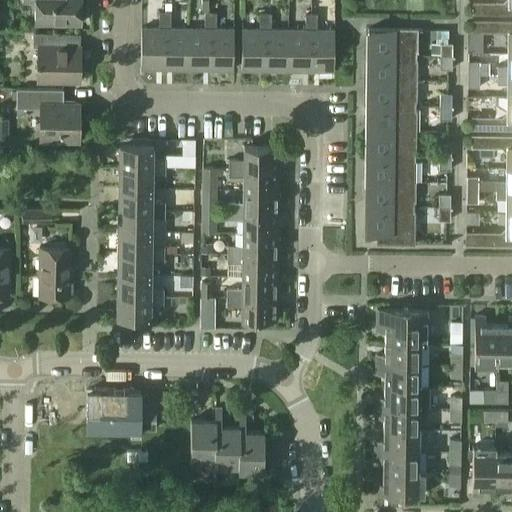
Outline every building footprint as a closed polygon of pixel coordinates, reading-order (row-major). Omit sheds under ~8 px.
[(50,22),(79,22),(79,0),(22,0),(22,2),(34,3),(34,20),(50,21),(50,22)] [(511,0),(504,0),(476,0),(475,0),(474,0),(474,11),(511,11),(511,0)] [(159,9),(159,17),(171,17),(171,9),(165,9),(159,9)] [(305,11),(305,19),(317,20),(317,12),(311,12),(305,11)] [(140,66),(140,67),(164,67),(164,25),(170,25),(171,17),(159,17),(159,25),(141,25),(140,66)] [(187,26),(187,67),(210,68),(210,26),(216,26),(216,18),(205,17),(204,26),(187,26)] [(509,52),(511,51),(511,19),(474,18),(474,31),(475,31),(475,29),(504,30),(510,36),(509,52)] [(242,26),(241,68),(265,68),(265,27),(271,27),(271,19),(260,19),(259,27),(242,26)] [(288,27),(287,69),(310,69),(311,28),(317,28),(317,20),(305,19),(305,28),(288,27)] [(164,25),(164,67),(187,67),(187,26),(170,25),(164,25)] [(210,26),(210,68),(233,68),(234,26),(216,26),(210,26)] [(265,27),(265,68),(287,69),(288,27),(271,27),(265,27)] [(368,53),(416,54),(417,29),(423,29),(423,27),(369,27),(368,53)] [(311,28),(310,69),(334,69),(334,28),(317,28),(311,28)] [(79,81),(80,44),(68,44),(69,32),(32,31),(32,45),(38,45),(37,80),(79,81)] [(440,54),(452,54),(452,41),(441,41),(440,54)] [(511,73),(511,51),(509,52),(509,65),(498,65),(498,73),(511,73)] [(416,79),(416,54),(368,53),(368,78),(416,79)] [(452,67),(452,54),(440,54),(440,67),(452,67)] [(468,73),(480,73),(480,59),(468,59),(468,73)] [(480,86),(480,73),(468,73),(468,86),(480,86)] [(509,95),(511,94),(511,73),(498,73),(498,81),(510,81),(509,95)] [(368,78),(367,103),(415,104),(416,79),(368,78)] [(78,139),(78,101),(63,101),(63,87),(16,87),(16,106),(39,106),(39,139),(78,139)] [(440,105),(451,105),(452,91),(440,91),(440,105)] [(511,94),(509,95),(508,110),(503,116),(474,116),(474,114),(473,114),(472,127),(511,127),(511,94)] [(415,104),(367,103),(367,129),(415,130),(415,104)] [(451,118),(451,105),(440,105),(439,118),(451,118)] [(0,143),(8,144),(9,118),(0,118),(0,143)] [(415,130),(367,129),(367,154),(415,155),(415,130)] [(508,167),(511,166),(511,134),(472,134),(472,147),(473,147),(473,145),(502,145),(508,151),(508,167)] [(439,155),(451,155),(451,142),(439,142),(439,155)] [(119,143),(118,165),(165,166),(165,158),(152,157),(152,143),(119,143)] [(227,166),(279,167),(279,145),(243,144),(243,158),(227,157),(227,166)] [(414,180),(415,155),(367,154),(366,179),(414,180)] [(450,168),(451,155),(439,155),(439,168),(450,168)] [(164,174),(165,166),(118,165),(118,187),(152,187),(152,173),(164,174)] [(279,167),(227,166),(227,175),(243,175),(243,188),(278,189),(279,167)] [(511,188),(511,166),(508,167),(507,180),(497,180),(496,188),(511,188)] [(202,167),(202,189),(216,189),(217,167),(202,167)] [(466,188),(478,188),(478,175),(467,175),(466,188)] [(414,180),(366,179),(366,205),(414,205),(414,180)] [(152,201),(152,187),(118,187),(118,209),(164,209),(164,201),(152,201)] [(278,189),(243,188),(242,201),(228,200),(227,209),(278,210),(278,189)] [(478,201),(478,188),(466,188),(466,201),(478,201)] [(507,210),(511,210),(511,188),(496,188),(496,197),(508,197),(507,210)] [(216,210),(216,189),(202,189),(201,210),(216,210)] [(438,206),(450,206),(450,193),(438,192),(438,206)] [(178,195),(178,209),(194,209),(194,196),(178,195)] [(413,241),(414,205),(366,205),(365,231),(378,231),(378,240),(377,240),(377,241),(413,241)] [(49,220),(50,207),(21,206),(21,219),(49,220)] [(450,219),(450,206),(438,206),(438,219),(450,219)] [(164,217),(164,209),(118,209),(117,230),(151,230),(151,217),(164,217)] [(242,218),(242,231),(277,232),(278,210),(227,209),(227,218),(242,218)] [(216,232),(216,210),(201,210),(201,232),(216,232)] [(511,210),(507,210),(507,226),(501,232),(467,231),(467,229),(466,229),(465,241),(463,241),(464,242),(511,242),(511,210)] [(151,244),(151,230),(117,230),(117,251),(163,252),(163,244),(151,244)] [(277,232),(242,231),(241,244),(227,244),(226,253),(277,254),(277,232)] [(200,243),(200,253),(212,253),(212,243),(200,243)] [(0,292),(8,293),(9,246),(0,246),(0,292)] [(68,293),(68,246),(39,246),(38,293),(68,293)] [(117,273),(150,273),(151,260),(163,260),(163,252),(117,251),(117,273)] [(277,254),(226,253),(226,261),(242,261),(242,274),(276,275),(277,254)] [(200,266),(200,275),(209,275),(210,267),(200,266)] [(150,287),(150,273),(117,273),(116,295),(163,295),(163,287),(150,287)] [(276,275),(242,274),(241,287),(227,287),(227,296),(276,297),(276,275)] [(180,276),(180,286),(190,286),(191,277),(180,276)] [(200,293),(200,294),(209,294),(209,280),(200,280),(200,293)] [(163,295),(116,295),(116,316),(150,317),(150,303),(163,303),(163,295)] [(213,311),(214,295),(200,295),(200,311),(213,311)] [(275,319),(276,297),(227,296),(214,296),(214,304),(241,305),(241,318),(275,319)] [(419,342),(419,343),(426,343),(426,308),(376,307),(377,329),(384,329),(384,341),(419,342)] [(496,358),(496,323),(484,323),(484,315),(474,314),(474,365),(497,365),(497,359),(496,358)] [(508,323),(496,323),(496,358),(497,359),(497,365),(504,365),(504,359),(511,358),(511,315),(509,315),(508,323)] [(451,342),(462,342),(462,321),(452,321),(451,342)] [(419,342),(384,341),(384,353),(376,353),(376,363),(419,364),(419,343),(419,342)] [(450,364),(462,364),(462,352),(451,352),(450,364)] [(419,364),(376,363),(376,373),(384,373),(384,385),(419,385),(419,364)] [(461,376),(462,364),(450,364),(450,376),(461,376)] [(419,385),(384,385),(383,397),(376,397),(375,406),(418,407),(419,385)] [(154,429),(154,404),(140,404),(140,389),(85,388),(85,429),(139,430),(139,428),(154,429)] [(483,401),(495,401),(495,390),(483,390),(483,401)] [(495,390),(495,401),(507,401),(508,390),(495,390)] [(450,407),(461,407),(461,395),(450,395),(450,407)] [(213,464),(238,464),(238,424),(215,424),(215,419),(220,419),(220,407),(214,406),(214,419),(214,459),(213,464)] [(418,407),(375,406),(375,416),(383,416),(383,428),(418,429),(418,407)] [(229,419),(229,407),(220,407),(220,419),(229,419)] [(461,420),(461,407),(450,407),(450,420),(461,420)] [(495,420),(495,409),(483,409),(483,420),(495,420)] [(507,409),(495,409),(495,420),(507,420),(507,409)] [(263,443),(263,430),(239,430),(239,425),(245,425),(245,412),(238,412),(238,424),(238,464),(237,470),(263,470),(263,468),(263,455),(263,443)] [(252,425),(253,412),(245,412),(245,425),(252,425)] [(189,458),(214,459),(214,419),(190,418),(189,458)] [(418,429),(383,428),(383,440),(375,440),(375,450),(418,450),(418,429)] [(272,430),(263,430),(263,443),(272,443),(272,430)] [(449,451),(460,451),(460,439),(449,438),(449,451)] [(272,443),(263,443),(263,455),(271,455),(272,443)] [(494,451),(495,452),(495,445),(472,445),(472,495),(482,495),(482,487),(494,487),(494,451)] [(126,461),(146,461),(145,450),(126,451),(126,461)] [(382,459),(382,471),(417,472),(417,471),(418,450),(375,450),(374,459),(382,459)] [(460,463),(460,451),(449,451),(449,463),(460,463)] [(494,451),(494,487),(506,487),(506,495),(511,495),(511,451),(495,452),(494,451)] [(271,455),(263,455),(263,468),(271,468),(271,455)] [(263,468),(263,470),(262,480),(271,480),(271,468),(263,468)] [(424,471),(417,471),(417,472),(382,471),(382,483),(374,483),(373,493),(424,494),(424,471)] [(460,485),(460,472),(449,472),(449,485),(460,485)]
